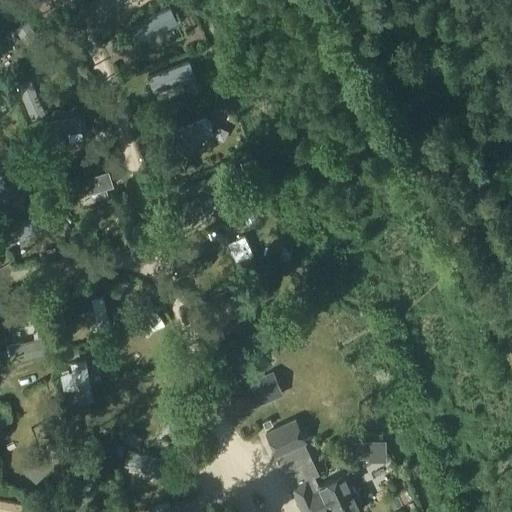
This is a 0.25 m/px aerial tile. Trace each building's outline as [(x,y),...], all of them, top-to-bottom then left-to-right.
[(99,0),(108,9),(117,0),(99,0)] [(168,7),(128,26),(135,40),(175,22),(168,7)] [(110,33),(106,23),(97,27),(102,37),(110,33)] [(32,24),(17,30),(30,66),(45,60),(32,24)] [(117,50),(112,38),(103,42),(109,54),(117,50)] [(147,77),(152,92),(193,76),(187,61),(147,77)] [(44,112),(29,78),(16,84),(31,118),(44,112)] [(86,130),(83,116),(47,122),(49,136),(86,130)] [(174,147),(212,132),(206,117),(168,132),(174,147)] [(190,160),(182,164),(187,173),(195,169),(190,160)] [(223,169),(177,189),(184,204),(209,193),(214,203),(227,198),(222,187),(230,184),(223,169)] [(68,183),(72,198),(97,190),(100,198),(112,194),(110,186),(111,186),(106,171),(68,183)] [(253,199),(256,206),(267,202),(263,194),(253,199)] [(247,225),(255,221),(251,212),(243,216),(247,225)] [(0,227),(0,245),(38,231),(32,215),(0,227)] [(238,254),(222,261),(231,281),(247,275),(238,254)] [(91,299),(99,331),(110,328),(102,296),(91,299)] [(153,310),(139,311),(140,337),(154,336),(153,310)] [(51,351),(47,335),(6,345),(10,361),(51,351)] [(92,399),(84,360),(69,363),(77,402),(92,399)] [(273,370),(235,387),(246,410),(256,406),(258,410),(268,406),(266,401),(283,393),(273,370)] [(269,419),(262,422),(266,432),(273,429),(269,419)] [(273,429),(266,432),(278,459),(307,447),(295,420),(273,429)] [(366,441),(350,442),(351,458),(367,457),(366,441)] [(319,474),(307,447),(278,459),(292,491),(307,484),(310,490),(317,487),(313,477),(319,474)] [(54,496),(64,507),(99,475),(89,464),(54,496)] [(113,483),(106,475),(100,481),(107,488),(113,483)] [(307,484),(292,491),(302,511),(362,511),(347,477),(319,490),(317,487),(310,490),(307,484)] [(388,482),(376,489),(383,500),(394,492),(388,482)] [(0,500),(0,511),(26,511),(28,506),(0,500)]
